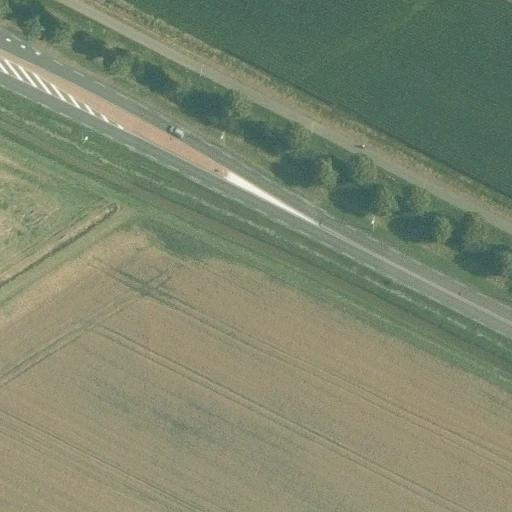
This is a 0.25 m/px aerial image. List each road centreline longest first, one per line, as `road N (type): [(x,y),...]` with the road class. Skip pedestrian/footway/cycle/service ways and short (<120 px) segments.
road 1 (unclassified): [(67,0),(511,227)]
road 2 (primary): [(318,226),(230,165),(0,39)]
road 3 (primary): [(0,80),(318,226)]
road 4 (primary): [(511,324),(318,226)]
